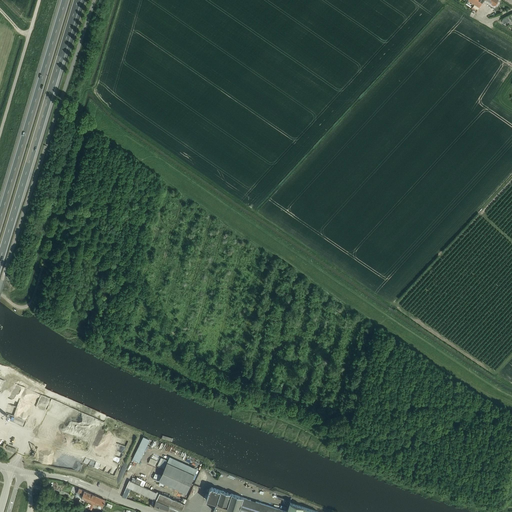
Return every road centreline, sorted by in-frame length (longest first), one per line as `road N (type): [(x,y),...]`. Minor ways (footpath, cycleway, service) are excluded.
road 1 (motorway): [(0,258),(77,0)]
road 2 (motorway): [(65,0),(0,219)]
road 3 (track): [(24,307),(81,138)]
road 4 (track): [(511,179),(399,301),(401,310)]
road 5 (unclassified): [(0,129),(38,0)]
road 6 (tertiary): [(152,511),(31,472)]
